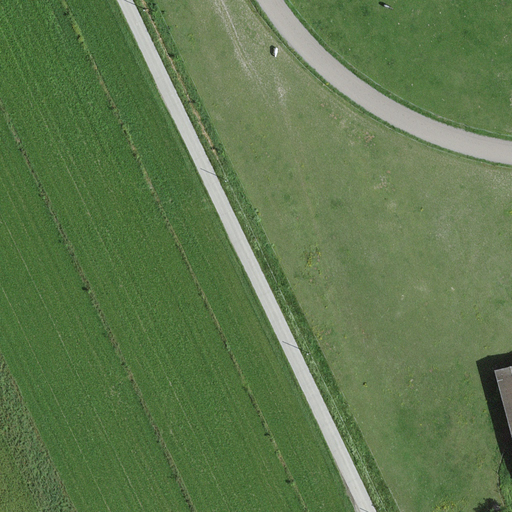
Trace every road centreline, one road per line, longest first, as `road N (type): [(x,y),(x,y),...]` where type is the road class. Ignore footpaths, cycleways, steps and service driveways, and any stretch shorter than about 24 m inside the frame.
road 1 (unclassified): [(126,0),(369,511)]
road 2 (track): [(511,150),(480,145),(344,83),(269,0)]
